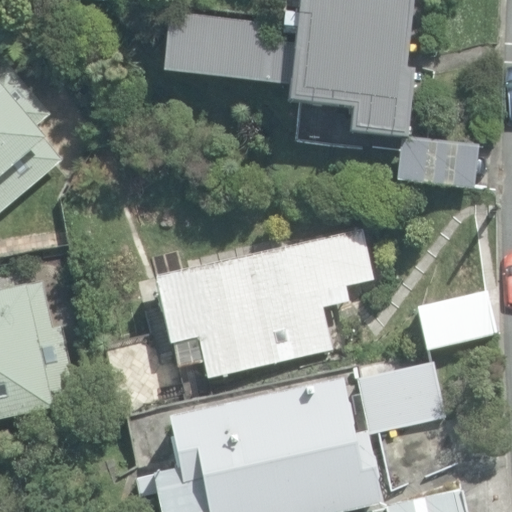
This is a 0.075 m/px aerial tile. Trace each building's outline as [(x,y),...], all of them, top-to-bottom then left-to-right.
[(353,131),(405,137),(412,72),(404,71),(412,0),(304,0),(301,27),(169,13),(163,71),(295,85),(293,101),(356,108),(353,131)] [(0,211),(61,161),(43,142),(47,139),(0,84),(0,211)] [(399,179),(475,187),(479,148),(404,140),(399,179)] [(204,362),(209,378),(334,345),(324,307),(351,300),(347,285),(373,278),(360,229),(158,283),(181,368),(204,362)] [(0,418),(52,407),(54,402),(78,393),(50,279),(26,288),(24,282),(0,287),(0,418)] [(420,309),(430,352),(501,334),(490,291),(420,309)] [(370,436),(447,420),(435,361),(358,377),(370,436)] [(210,511),(211,511),(335,511),(383,501),(368,434),(356,437),(343,378),(167,418),(168,424),(146,429),(153,460),(177,454),(181,470),(138,479),(142,497),(158,493),(162,511),(210,511)] [(388,511),(467,511),(463,490),(388,506),(388,511)]
